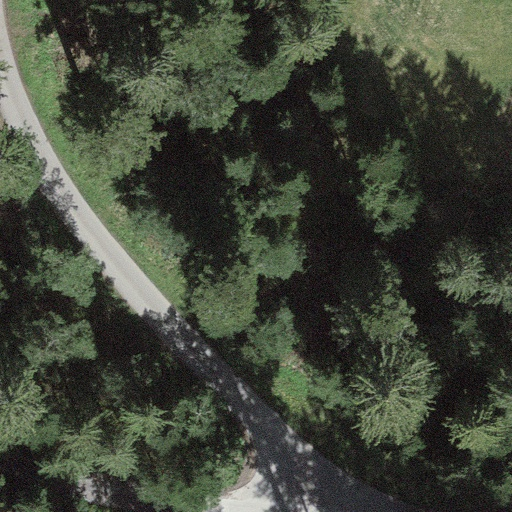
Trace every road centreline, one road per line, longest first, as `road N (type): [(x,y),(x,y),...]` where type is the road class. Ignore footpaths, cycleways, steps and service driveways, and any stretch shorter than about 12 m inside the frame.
road 1 (track): [(348,511),(267,436),(114,260),(38,152),(7,86),(0,44)]
road 2 (track): [(187,511),(75,487),(0,452)]
